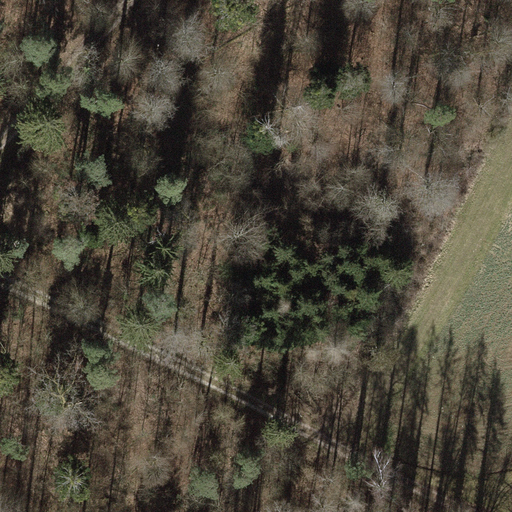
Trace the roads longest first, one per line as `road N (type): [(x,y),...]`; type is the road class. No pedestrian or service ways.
road 1 (track): [(0,285),(173,360),(477,511)]
road 2 (track): [(129,0),(0,139)]
